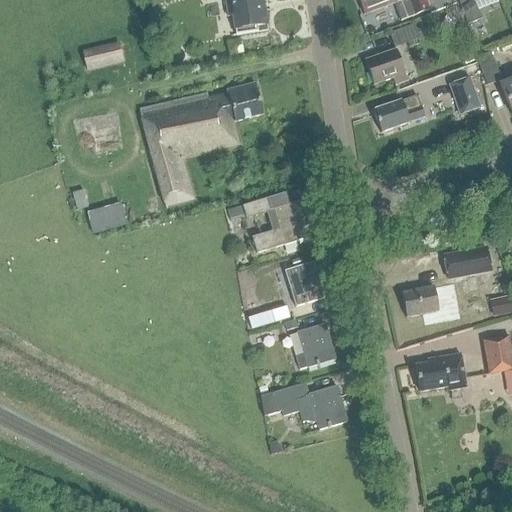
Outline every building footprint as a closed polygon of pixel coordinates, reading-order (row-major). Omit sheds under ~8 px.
[(256,28),(266,26),(263,11),(259,12),(257,0),(224,0),(227,18),(232,17),(235,37),(257,34),(256,28)] [(356,0),(362,16),(394,4),(400,20),(428,10),(423,0),(356,0)] [(455,0),(465,25),(479,20),(472,2),(477,0),(455,0)] [(412,25),(388,34),(393,48),(417,39),(412,25)] [(242,54),(240,40),(226,42),(228,58),(242,54)] [(117,43),(81,52),(85,71),(121,62),(117,43)] [(393,86),(405,82),(394,51),(363,62),(372,86),(390,80),(393,86)] [(474,61),(470,51),(459,55),(464,66),(474,61)] [(475,59),(486,86),(499,80),(488,53),(475,59)] [(511,118),(511,70),(511,80),(498,86),(511,118)] [(467,79),(448,86),(458,116),(477,109),(467,79)] [(234,124),(261,118),(254,87),(226,93),(227,96),(207,100),(207,95),(138,112),(165,209),(194,202),(183,161),(240,147),(234,124)] [(407,123),(422,118),(419,108),(404,113),(400,103),(372,113),(380,134),(408,124),(407,123)] [(71,193),(75,211),(86,208),(81,190),(71,193)] [(250,238),(255,255),(283,247),(311,238),(300,203),(287,206),(283,194),(225,212),(229,221),(244,216),(245,220),(265,214),(270,232),(250,238)] [(119,204),(85,214),(91,236),(125,226),(119,204)] [(484,249),(442,257),(447,281),(489,273),(484,249)] [(295,309),(323,300),(312,265),(284,273),(295,309)] [(436,305),(444,304),(441,288),(433,290),(431,289),(401,294),(405,319),(438,313),(436,305)] [(511,297),(497,299),(498,315),(511,313),(511,297)] [(294,321),(283,325),(285,332),(296,329),(294,321)] [(295,335),(301,356),(295,358),(299,371),(305,369),(306,371),(335,362),(323,326),(295,335)] [(511,364),(508,337),(481,342),(487,376),(511,371),(511,364)] [(447,392),(464,389),(458,356),(425,362),(426,365),(413,367),(418,393),(446,388),(447,392)] [(336,388),(307,397),(303,385),(260,398),(263,418),(280,413),(281,418),(298,412),(302,423),(306,422),(312,424),(315,423),(317,431),(346,423),(336,388)] [(280,446),(274,443),(268,444),(270,456),(281,454),(280,446)]
